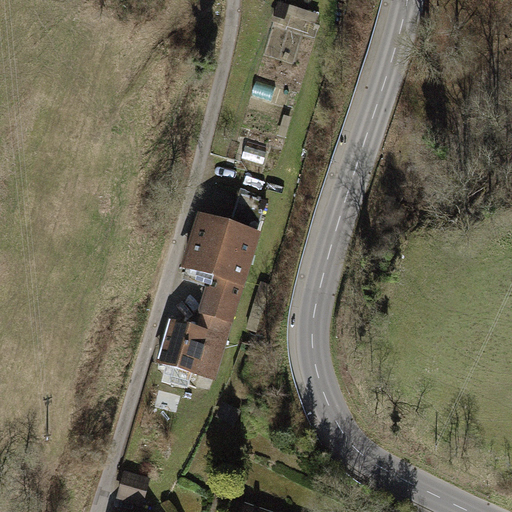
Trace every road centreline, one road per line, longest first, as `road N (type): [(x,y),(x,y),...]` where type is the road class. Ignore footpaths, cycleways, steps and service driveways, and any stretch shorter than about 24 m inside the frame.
road 1 (tertiary): [(405,0),(314,275),(303,345),(322,412),(407,484),(467,511)]
road 2 (residential): [(98,511),(203,171)]
